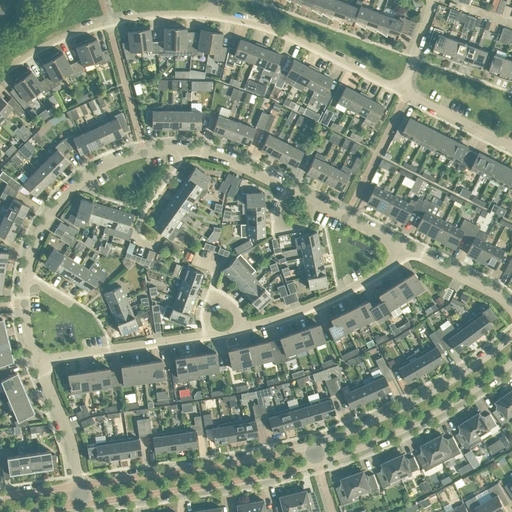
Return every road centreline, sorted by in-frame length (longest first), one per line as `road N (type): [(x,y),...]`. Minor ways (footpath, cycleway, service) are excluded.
road 1 (unclassified): [(80,504),(317,462)]
road 2 (unclassified): [(310,445),(78,485)]
road 3 (unclassified): [(511,337),(428,394),(310,445)]
road 4 (residential): [(209,16),(163,14),(92,28),(0,74)]
road 5 (unclassified): [(317,462),(437,412),(511,362)]
road 6 (residential): [(178,150),(121,159),(79,183),(43,226),(25,278)]
road 7 (residential): [(400,91),(278,32),(209,16)]
road 8 (residential): [(245,328),(339,295),(387,267),(401,247)]
road 9 (residential): [(38,367),(206,335)]
road 10 (residential): [(511,309),(485,287),(401,247)]
road 11 (residential): [(178,150),(134,240),(159,249)]
road 12 (residential): [(38,367),(71,443),(78,485)]
road 13 (residential): [(511,147),(400,91)]
